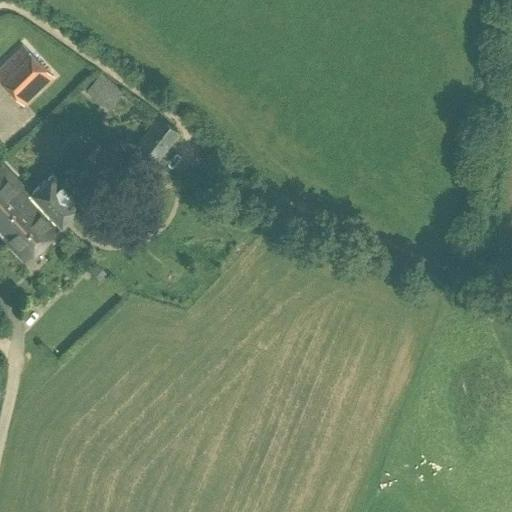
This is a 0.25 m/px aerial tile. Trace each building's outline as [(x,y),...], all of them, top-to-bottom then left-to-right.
[(0,80),(24,105),(54,77),(23,44),(0,65),(0,80)] [(109,111),(124,92),(100,73),(85,92),(109,111)] [(155,165),(180,133),(159,116),(133,147),(155,165)] [(43,203),(33,192),(31,194),(1,162),(0,163),(0,231),(26,260),(63,225),(51,212),(43,203)] [(53,174),(33,192),(43,203),(51,212),(63,225),(83,207),(53,174)]
